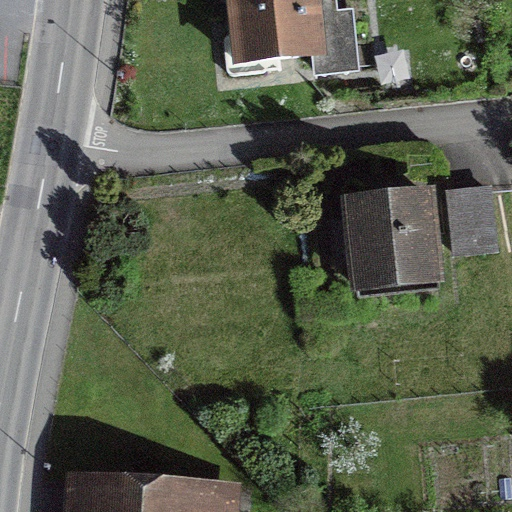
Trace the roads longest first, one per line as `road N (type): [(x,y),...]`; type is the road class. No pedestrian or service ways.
road 1 (residential): [(511,121),(48,157)]
road 2 (secondary): [(48,157),(0,410)]
road 3 (secondary): [(71,0),(48,157)]
